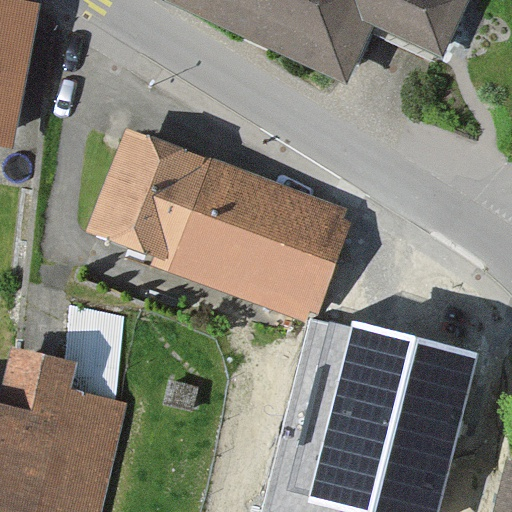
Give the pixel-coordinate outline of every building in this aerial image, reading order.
[(50,7),(0,0),(0,145),(27,150),(37,87),(39,72),(50,7)] [(181,0),(179,4),(241,34),(358,90),(377,51),(383,39),(444,69),(477,0),(181,0)] [(172,143),(140,130),(95,240),(312,328),(356,218),(252,175),(172,143)] [(433,511),(470,358),(356,331),(317,497),(379,511),(433,511)] [(9,412),(0,410),(0,511),(97,511),(123,410),(78,399),(85,372),(23,356),(9,412)] [(511,511),(511,469),(502,467),(490,511),(511,511)]
